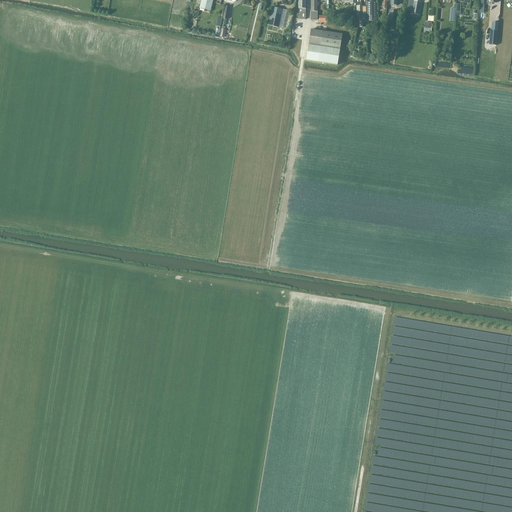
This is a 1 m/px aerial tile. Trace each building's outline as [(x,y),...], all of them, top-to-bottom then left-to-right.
[(201,0),(199,9),(210,12),(212,0),(201,0)] [(414,1),(411,14),(418,15),(420,6),(421,2),(414,1)] [(377,2),(366,2),(367,6),(367,20),(367,22),(377,22),(377,2)] [(361,3),(356,3),(356,20),(367,20),(367,6),(361,6),(361,3)] [(282,29),(287,10),(272,7),(268,25),(282,29)] [(389,11),(387,26),(390,27),(389,30),(394,30),(394,27),(397,12),(389,11)] [(490,31),(489,45),(496,45),(498,23),(492,22),(491,31),(490,31)] [(311,30),(308,45),(306,61),(337,65),(342,34),(311,30)]
